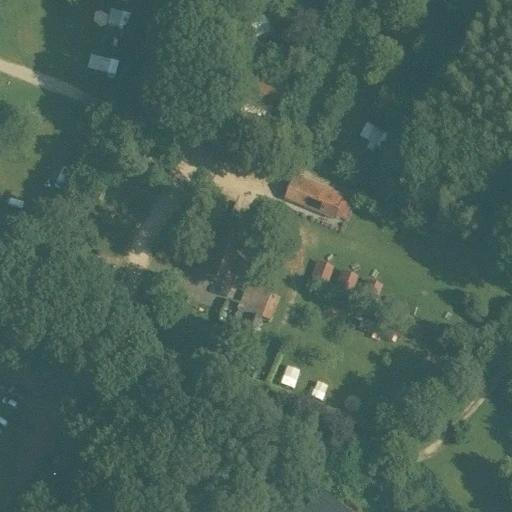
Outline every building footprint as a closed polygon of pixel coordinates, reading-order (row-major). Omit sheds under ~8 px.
[(272,109),(281,80),(267,76),(258,104),(272,109)] [(332,220),(341,198),(292,179),(283,200),(332,220)] [(237,290),(258,238),(213,220),(195,263),(202,265),(198,274),(237,290)] [(315,263),(309,281),(326,287),(333,269),(315,263)] [(340,272),(334,290),(351,297),(357,278),(340,272)] [(365,281),(358,299),(375,306),(382,288),(365,281)] [(407,314),(411,306),(394,299),(390,308),(407,314)] [(486,325),(471,313),(465,320),(480,333),(486,325)] [(245,359),(259,321),(245,316),(230,353),(245,359)] [(470,342),(457,330),(450,337),(463,350),(470,342)] [(375,359),(366,361),(371,381),(380,379),(375,359)] [(297,511),(335,511),(320,493),(297,511)]
